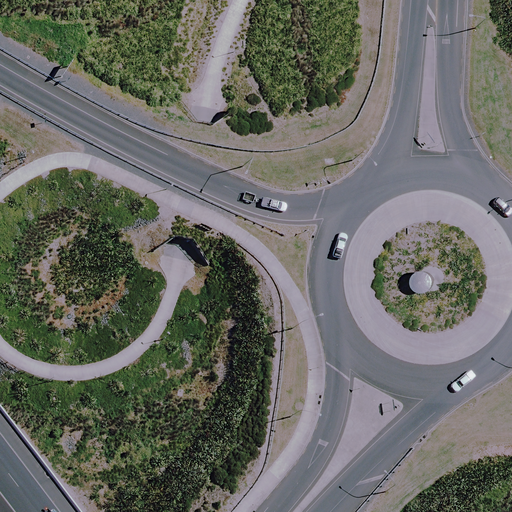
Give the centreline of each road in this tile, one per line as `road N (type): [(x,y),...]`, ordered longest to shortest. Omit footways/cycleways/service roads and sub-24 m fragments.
road 1 (motorway): [(0,74),(236,194),(345,197)]
road 2 (secondary): [(265,511),(304,466),(327,411),(337,325)]
road 3 (secondary): [(459,366),(317,511)]
road 4 (tertiary): [(372,175),(394,129),(427,0)]
road 5 (tertiary): [(439,0),(450,99),(475,174)]
road 6 (secondary): [(337,325),(322,294),(319,260),(326,226),(345,197)]
road 7 (secondary): [(459,366),(391,366),(360,350),(337,325)]
